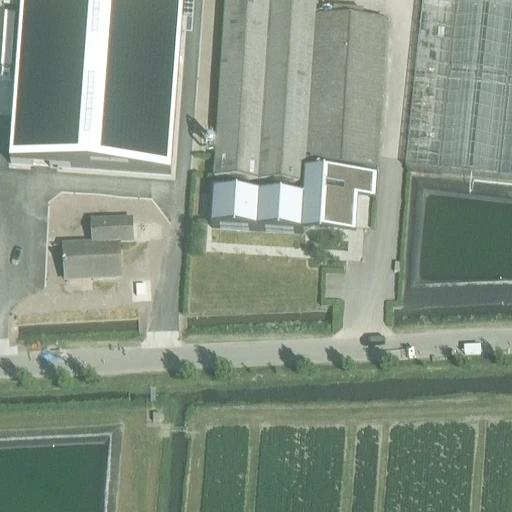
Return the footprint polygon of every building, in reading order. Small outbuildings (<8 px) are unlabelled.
[(0,0),(0,5),(22,7),(15,117),(11,166),(171,178),(184,0),(0,0)] [(225,0),(218,128),(215,180),(304,187),(304,197),(305,197),(304,225),(349,228),(352,190),(374,191),(373,203),(376,203),(378,173),(382,100),(387,23),(269,15),(270,0),(225,0)] [(511,0),(422,0),(405,171),(511,181),(511,0)] [(0,178),(0,195),(40,197),(41,180),(0,178)] [(304,225),(305,197),(304,197),(214,191),(212,229),(303,235),(304,225)] [(93,245),(63,247),(66,278),(93,276),(93,283),(122,281),(119,245),(133,244),(131,221),(91,222),(93,245)]
